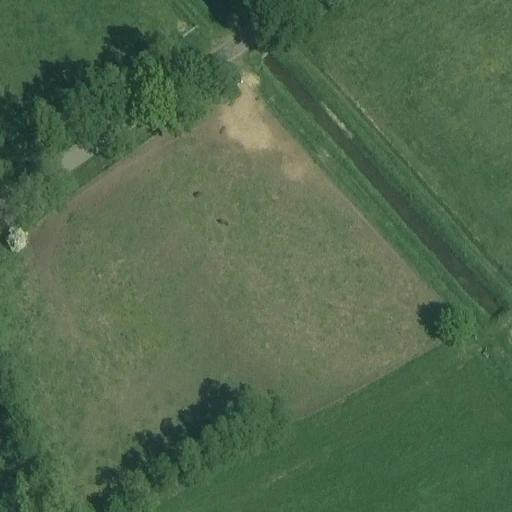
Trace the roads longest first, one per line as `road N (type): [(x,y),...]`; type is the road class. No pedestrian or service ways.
road 1 (unclassified): [(0,212),(302,0)]
road 2 (track): [(511,296),(303,53),(262,27)]
